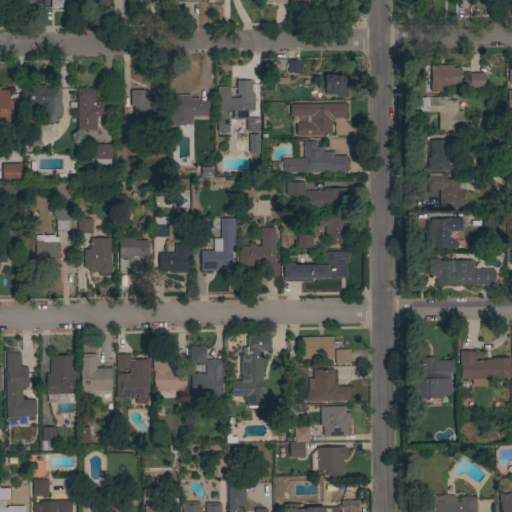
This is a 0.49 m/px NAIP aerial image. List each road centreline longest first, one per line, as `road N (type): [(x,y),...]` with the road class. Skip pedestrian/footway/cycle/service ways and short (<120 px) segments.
road 1 (residential): [(511,309),(0,320)]
road 2 (residential): [(511,37),(0,47)]
road 3 (residential): [(378,0),(384,511)]
